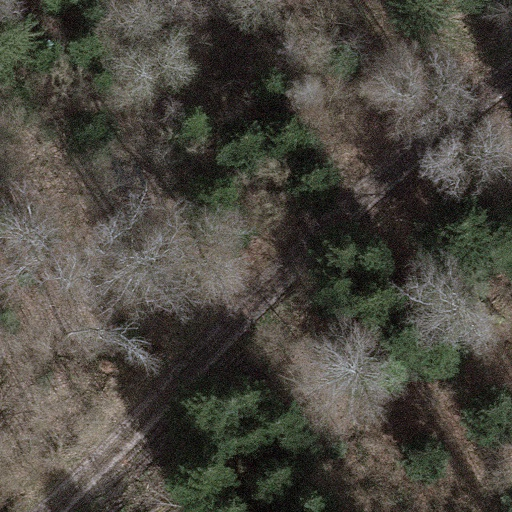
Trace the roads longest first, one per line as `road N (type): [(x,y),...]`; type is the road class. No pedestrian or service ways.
road 1 (track): [(511,67),(409,146),(43,511)]
road 2 (track): [(0,49),(109,296),(160,390)]
